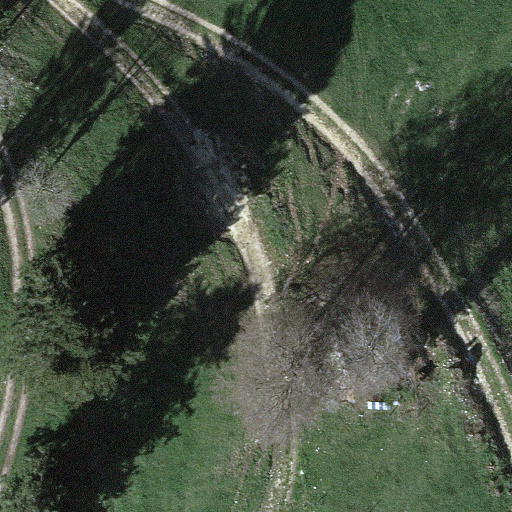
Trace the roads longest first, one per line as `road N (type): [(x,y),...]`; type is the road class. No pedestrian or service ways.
road 1 (track): [(136,0),(275,75),(372,168),(415,225),(480,345),(511,426)]
road 2 (track): [(0,128),(26,188),(45,292),(41,395),(13,511)]
